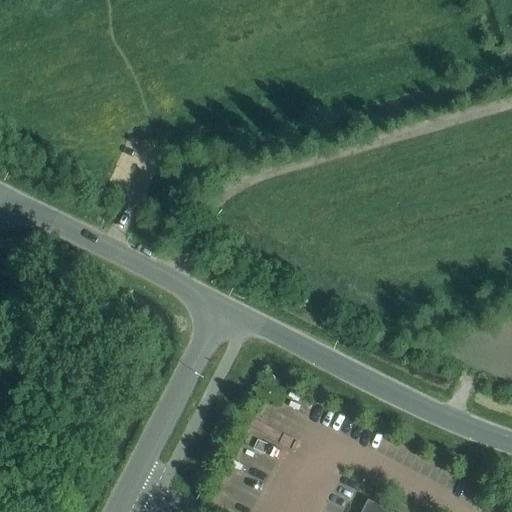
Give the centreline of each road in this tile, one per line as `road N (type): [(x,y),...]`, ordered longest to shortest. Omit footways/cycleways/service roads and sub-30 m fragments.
road 1 (tertiary): [(222,312),(443,424),(511,447)]
road 2 (tertiary): [(222,312),(0,200)]
road 3 (tertiary): [(119,511),(222,312)]
